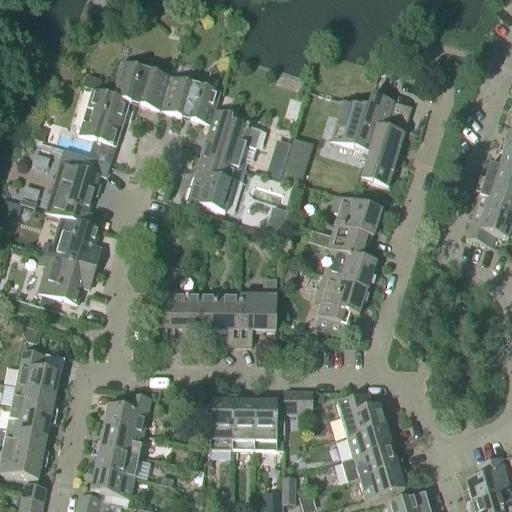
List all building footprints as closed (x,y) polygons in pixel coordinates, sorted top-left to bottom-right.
[(159,116),(169,81),(119,66),(109,100),(128,106),(159,116)] [(85,88),(101,93),(104,83),(88,78),(85,88)] [(220,96),(169,81),(159,116),(208,130),(214,115),(220,96)] [(109,100),(90,94),(76,141),(92,145),(112,151),(114,152),(128,106),(109,100)] [(333,147),(367,157),(371,144),(398,152),(402,139),(377,131),(380,119),(405,126),(410,111),(378,102),(369,99),(365,112),(341,105),(336,120),(341,121),(333,147)] [(231,120),(214,115),(208,130),(198,164),(243,177),(246,168),(239,165),(243,153),(253,156),(259,137),(248,134),(249,131),(230,126),(231,120)] [(511,132),(509,132),(505,145),(500,143),(498,150),(511,154),(511,132)] [(276,141),(268,178),(282,181),(290,144),(276,141)] [(283,181),(302,186),(313,147),(294,142),(283,181)] [(386,192),(398,152),(371,144),(367,157),(359,184),(386,192)] [(112,151),(92,145),(87,162),(107,168),(112,151)] [(511,154),(498,150),(496,157),(501,159),(497,171),(496,172),(511,177),(511,154)] [(64,157),(60,168),(80,173),(83,162),(64,157)] [(241,186),(243,177),(198,164),(185,207),(193,209),(223,218),(234,184),(241,186)] [(50,220),(59,223),(60,222),(83,229),(83,228),(98,179),(59,168),(55,181),(61,183),(57,196),(52,194),(48,206),(53,207),(50,220)] [(511,177),(496,172),(497,171),(487,169),(483,183),(478,181),(476,188),(511,200),(511,177)] [(511,200),(476,188),(474,195),(478,197),(474,211),(511,223),(511,200)] [(335,230),(332,241),(363,250),(366,240),(372,242),(380,214),(353,206),(335,200),(330,216),(337,218),(333,230),(335,230)] [(506,244),(511,226),(511,223),(474,211),(464,243),(488,251),(492,239),(506,244)] [(286,217),(272,213),(265,236),(279,240),(286,217)] [(98,232),(83,228),(83,229),(60,222),(59,223),(52,249),(44,247),(41,258),(94,275),(98,262),(90,260),(98,232)] [(359,262),(363,250),(332,241),(328,253),(336,256),(331,274),(324,272),(322,280),(365,293),(366,294),(374,267),(359,262)] [(91,286),(94,275),(41,258),(37,270),(45,272),(37,299),(54,304),(75,310),(83,283),(91,286)] [(198,336),(199,297),(174,297),(175,277),(159,277),(158,308),(164,308),(164,316),(161,316),(160,350),(173,351),(173,336),(198,336)] [(365,293),(322,280),(314,306),(319,308),(316,320),(312,333),(338,341),(342,328),(344,328),(348,317),(356,320),(365,293)] [(241,290),(239,290),(238,351),(250,351),(250,336),(274,336),(275,283),(263,283),(262,302),(240,301),(241,290)] [(238,351),(239,290),(236,290),(236,298),(225,298),(225,301),(199,301),(199,297),(198,336),(227,336),(227,351),(238,351)] [(21,356),(14,392),(54,401),(58,378),(40,374),(43,360),(21,356)] [(51,414),(54,401),(14,392),(10,410),(6,409),(5,413),(54,423),(56,415),(51,414)] [(187,395),(173,395),(172,417),(187,417),(187,395)] [(202,395),(187,395),(187,417),(200,417),(202,417),(202,405),(202,395)] [(282,407),(252,406),(250,455),(283,456),(283,446),(274,446),(274,439),(282,439),(282,419),(295,419),(295,397),(282,397),(282,407)] [(310,397),(295,397),(295,419),(310,419),(310,397)] [(106,410),(101,432),(142,440),(149,404),(127,399),(124,414),(106,410)] [(207,455),(230,455),(230,400),(224,400),(224,405),(202,405),(202,417),(200,417),(200,438),(208,439),(207,455)] [(250,455),(252,406),(238,406),(238,400),(230,400),(230,455),(250,455)] [(335,407),(345,442),(384,431),(378,409),(360,415),(356,401),(347,404),(335,407)] [(53,429),(54,423),(5,413),(4,415),(9,416),(5,435),(45,443),(48,428),(53,429)] [(390,451),(384,431),(345,442),(351,463),(390,451)] [(138,458),(142,440),(101,432),(98,445),(93,444),(92,452),(142,462),(143,459),(138,458)] [(42,457),(45,443),(5,435),(2,452),(0,452),(0,455),(46,465),(47,458),(42,457)] [(394,465),(390,451),(351,463),(339,466),(345,487),(353,485),(401,471),(399,463),(394,465)] [(141,465),(142,462),(92,452),(90,459),(95,460),(92,475),(133,483),(137,464),(141,465)] [(44,471),(46,465),(0,455),(0,458),(0,459),(0,478),(36,486),(39,470),(44,471)] [(464,487),(470,508),(510,496),(500,463),(475,471),(478,482),(464,487)] [(403,477),(401,471),(353,485),(353,488),(358,487),(363,505),(403,494),(399,479),(403,477)] [(133,483),(92,475),(87,502),(77,501),(74,511),(97,511),(100,499),(128,504),(133,483)] [(23,489),(20,504),(41,508),(44,494),(35,492),(23,489)] [(511,511),(511,504),(510,496),(470,508),(471,511),(511,511)] [(279,498),(263,498),(263,511),(279,511),(279,510),(279,498)] [(432,511),(428,511),(426,511),(423,498),(383,510),(383,511),(432,511)] [(310,511),(307,500),(297,503),(298,509),(299,511),(310,511)]
